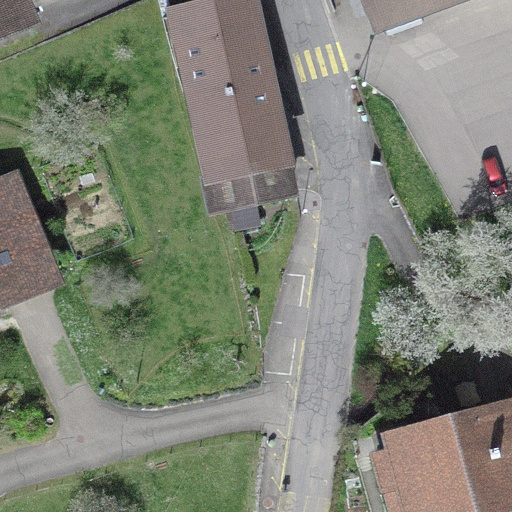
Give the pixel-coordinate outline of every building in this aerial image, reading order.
[(0,0),(0,30),(26,20),(17,0),(0,0)] [(291,195),(286,158),(251,0),(219,0),(221,6),(177,15),(211,173),(204,176),(217,212),(225,211),(232,230),(258,225),(255,203),(291,195)] [(417,11),(446,0),(365,0),(375,26),(381,24),(386,36),(422,23),(417,11)] [(0,292),(40,276),(7,193),(0,196),(0,292)] [(398,460),(379,465),(389,511),(511,511),(511,416),(510,410),(393,441),(398,460)]
